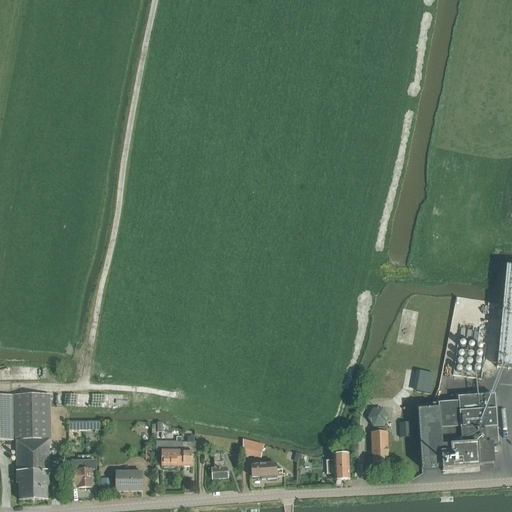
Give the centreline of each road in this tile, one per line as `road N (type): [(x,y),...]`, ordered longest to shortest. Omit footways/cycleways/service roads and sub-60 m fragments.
road 1 (tertiary): [(288,497),(511,482)]
road 2 (tertiary): [(87,511),(288,497)]
